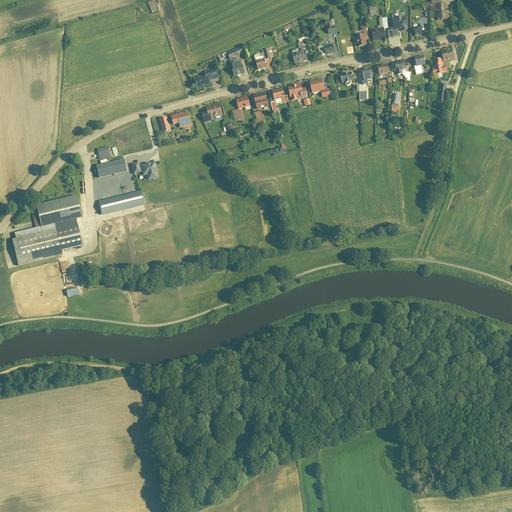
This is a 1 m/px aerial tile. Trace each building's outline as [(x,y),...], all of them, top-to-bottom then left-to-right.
[(149,4),(153,15),(157,13),(153,2),(149,4)] [(423,5),(425,12),(431,11),(430,4),(423,5)] [(365,7),(367,17),(375,16),(373,5),(365,7)] [(437,8),(438,22),(449,21),(448,7),(437,8)] [(386,40),(384,29),(387,29),(385,19),(379,20),(380,28),(372,30),(374,42),(386,40)] [(369,41),(365,20),(360,21),(363,36),(356,38),(358,48),(366,47),(365,41),(369,41)] [(326,22),(328,34),(335,33),(333,21),(326,22)] [(413,29),(415,37),(424,35),(422,27),(413,29)] [(305,43),(298,44),(300,53),(308,52),(305,43)] [(320,49),(322,57),(336,54),(334,45),(320,49)] [(227,55),(230,62),(244,55),(240,49),(227,55)] [(262,53),(264,60),(255,62),(258,71),(269,68),(266,61),(270,60),(267,51),(262,53)] [(442,53),(444,63),(455,60),(453,51),(442,53)] [(294,56),(295,64),(309,62),(308,53),(294,56)] [(424,58),(414,60),(416,67),(426,65),(424,58)] [(434,61),(435,66),(433,66),(435,77),(445,75),(444,74),(449,73),(447,67),(443,68),(442,64),(441,64),(440,60),(434,61)] [(404,76),(403,71),(407,70),(405,61),(394,63),(396,72),(398,72),(399,77),(404,76)] [(232,66),(235,77),(245,74),(242,64),(232,66)] [(378,67),(380,76),(389,74),(388,65),(378,67)] [(415,68),(417,76),(423,75),(421,67),(415,68)] [(361,71),(364,78),(373,76),(371,68),(361,71)] [(205,72),(206,76),(194,79),(197,91),(212,87),(210,81),(220,79),(217,69),(205,72)] [(340,75),(342,84),(354,82),(353,73),(340,75)] [(330,90),(326,91),(323,81),(310,84),(313,94),(322,92),(323,99),(332,97),(330,90)] [(441,82),(439,102),(445,103),(447,83),(441,82)] [(289,89),(292,102),(308,99),(305,85),(289,89)] [(273,93),(276,105),(288,102),(285,90),(273,93)] [(253,98),(256,111),(269,108),(265,94),(253,98)] [(273,96),(268,97),(272,114),(277,113),(273,96)] [(393,96),(391,105),(397,107),(400,98),(393,96)] [(248,99),(236,102),(239,111),(250,108),(248,99)] [(207,109),(208,113),(202,115),(205,125),(215,122),(214,119),(224,116),(221,105),(207,109)] [(233,114),(236,122),(243,120),(241,112),(233,114)] [(172,117),(175,127),(180,125),(181,130),(192,127),(190,117),(187,118),(186,113),(172,117)] [(168,119),(160,121),(163,133),(171,131),(168,119)] [(226,128),(229,135),(235,133),(232,125),(226,128)] [(109,147),(97,150),(99,160),(111,158),(109,147)] [(148,180),(156,178),(155,173),(156,173),(154,164),(140,167),(142,176),(147,175),(148,180)] [(41,228),(14,234),(21,266),(63,256),(62,252),(82,247),(76,220),(82,219),(77,197),(36,207),(41,228)]
